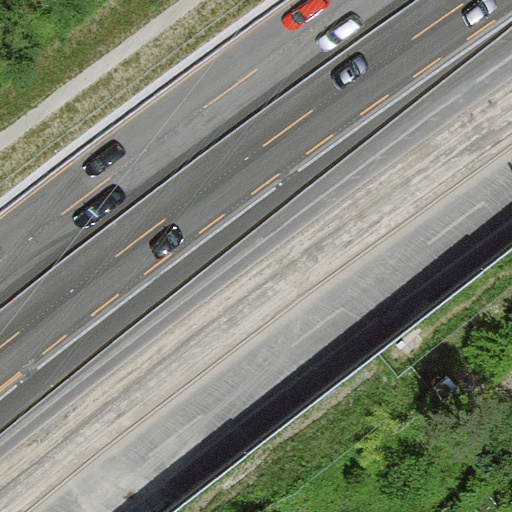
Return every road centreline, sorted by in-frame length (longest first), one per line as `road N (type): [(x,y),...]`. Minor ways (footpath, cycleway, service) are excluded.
road 1 (motorway): [(0,488),(232,305),(511,102)]
road 2 (motorway): [(453,0),(0,335)]
